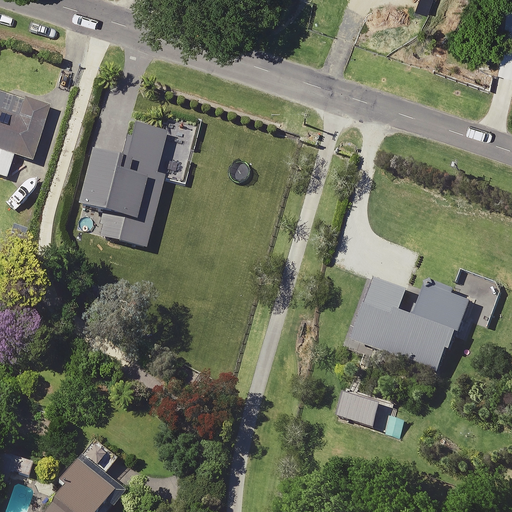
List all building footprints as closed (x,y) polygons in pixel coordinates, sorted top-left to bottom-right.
[(0,108),(0,174),(6,177),(14,153),(33,160),(52,105),(25,95),(18,115),(0,108)] [(96,234),(147,247),(166,174),(159,172),(170,130),(135,121),(132,135),(126,133),(120,154),(93,146),(79,202),(103,208),(96,234)] [(452,334),(457,336),(473,294),(455,287),(427,276),(414,312),(400,307),(407,288),(371,274),(344,346),(352,349),(356,339),(438,371),(452,334)] [(404,419),(390,416),(386,434),(400,437),(404,419)] [(97,511),(107,511),(123,490),(101,476),(114,457),(88,439),(37,511),(94,511),(95,510),(97,511)] [(28,456),(4,449),(0,460),(0,468),(22,475),(28,456)]
